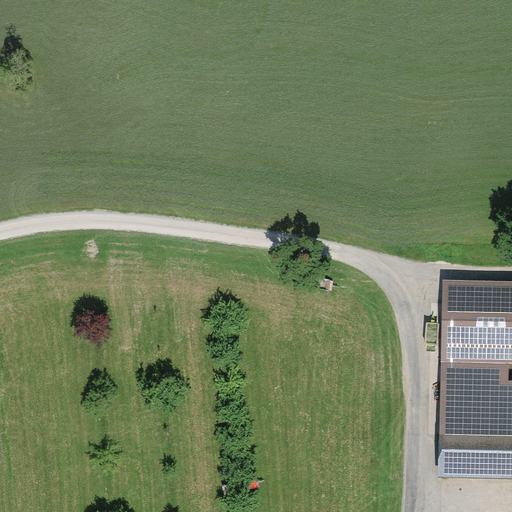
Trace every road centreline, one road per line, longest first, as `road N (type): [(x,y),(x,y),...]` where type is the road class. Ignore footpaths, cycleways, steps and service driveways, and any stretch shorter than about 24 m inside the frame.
road 1 (residential): [(409,511),(409,317),(391,286),(359,260),(96,220),(0,233)]
road 2 (track): [(511,272),(433,272),(391,286)]
